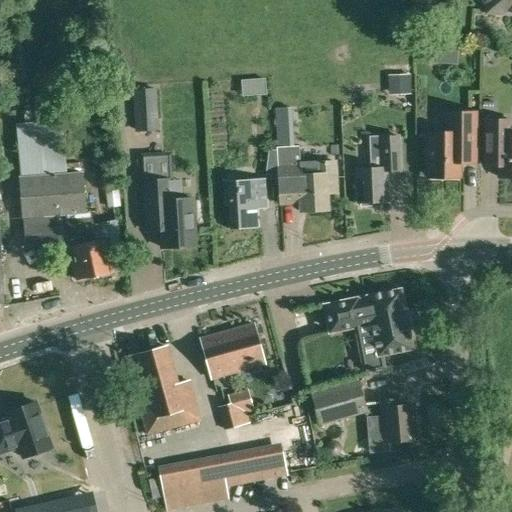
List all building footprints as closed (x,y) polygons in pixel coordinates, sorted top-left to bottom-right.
[(511,0),(484,0),(485,1),(488,4),(488,7),(492,7),(492,11),(511,12),(511,0)] [(157,129),(155,89),(135,90),(137,130),(157,129)] [(428,132),(427,177),(459,177),(459,164),(475,163),(475,146),(475,112),(449,112),(449,132),(428,132)] [(56,115),(22,117),(24,167),(70,165),(68,127),(56,128),(56,115)] [(485,147),(485,167),(499,167),(499,177),(511,176),(511,134),(510,134),(510,125),(510,120),(485,120),(485,147)] [(375,205),(375,201),(387,201),(386,171),(400,170),(399,136),(369,137),(370,168),(356,169),(357,202),(360,202),(360,206),(375,205)] [(276,147),(278,176),(279,203),(301,202),(301,211),(308,210),(310,214),(319,214),(321,210),(327,209),(327,188),(336,187),(335,162),(315,163),(315,168),(319,168),(319,174),(301,175),(299,146),(276,147)] [(77,280),(113,272),(106,239),(90,242),(83,213),(86,213),(83,173),(19,178),(22,218),(23,218),(25,245),(62,243),(70,247),(77,280)] [(170,179),(144,181),(146,213),(147,231),(161,230),(162,247),(195,246),(192,198),(171,199),(170,179)] [(265,180),(224,182),(225,206),(228,206),(230,227),(258,226),(257,208),(266,207),(267,207),(265,180)] [(330,303),(322,305),(328,333),(335,331),(372,324),(378,356),(413,349),(409,328),(410,327),(406,309),(405,309),(401,288),(365,296),(366,298),(358,300),(357,298),(330,303)] [(210,378),(264,363),(254,325),(200,339),(210,378)] [(165,346),(126,356),(147,434),(199,419),(189,381),(175,384),(165,346)] [(56,410),(68,406),(55,368),(36,374),(44,396),(51,393),(56,410)] [(366,411),(357,381),(311,394),(320,424),(366,411)] [(247,423),(241,400),(218,407),(224,429),(247,423)] [(397,406),(397,400),(381,401),(384,442),(416,439),(414,416),(412,416),(410,404),(397,406)] [(0,452),(19,446),(23,457),(51,447),(35,402),(7,412),(11,422),(2,425),(1,421),(0,421),(0,452)] [(228,498),(225,485),(286,473),(282,452),(160,475),(167,510),(228,498)] [(342,474),(324,479),(328,492),(346,486),(342,474)] [(56,511),(50,484),(0,495),(0,511),(56,511)]
